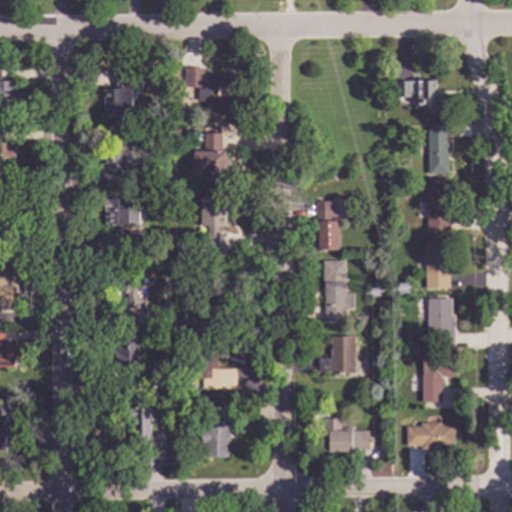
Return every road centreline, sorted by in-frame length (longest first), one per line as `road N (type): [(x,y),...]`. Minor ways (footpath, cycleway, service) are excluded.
road 1 (residential): [(502,511),(469,0)]
road 2 (residential): [(511,487),(0,491)]
road 3 (residential): [(511,28),(0,30)]
road 4 (residential): [(279,511),(275,28)]
road 5 (residential): [(60,511),(54,30)]
